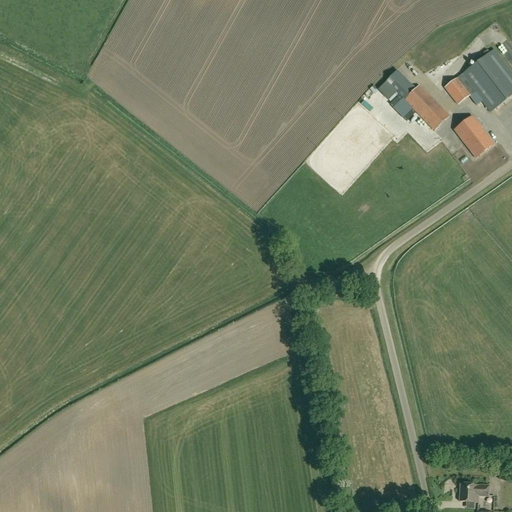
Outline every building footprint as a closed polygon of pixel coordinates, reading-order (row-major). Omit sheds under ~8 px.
[(511,71),(495,50),(445,88),(458,106),(475,93),(491,114),(511,96),(511,71)] [(396,93),(404,101),(435,132),(450,117),(420,85),(416,90),(397,71),(386,82),(386,83),(379,89),(389,100),(396,93)] [(476,159),(494,145),(472,117),(454,131),(476,159)] [(465,149),(457,154),(462,162),(470,157),(465,149)] [(490,486),(479,486),(460,485),(459,502),(478,503),(479,498),(489,498),(490,486)]
